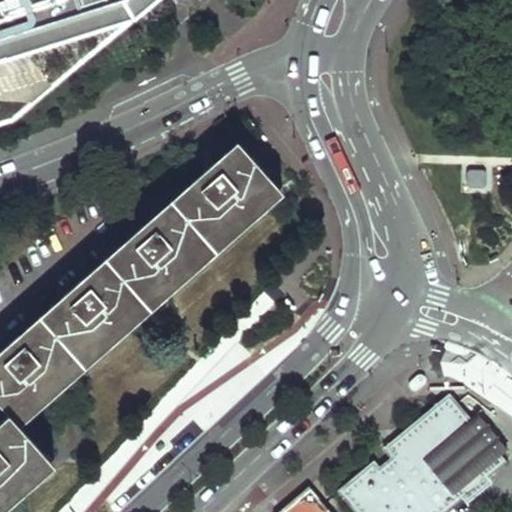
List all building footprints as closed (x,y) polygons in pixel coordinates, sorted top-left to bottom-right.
[(153,0),(0,0),(0,123),(13,120),(153,0)] [(0,407),(9,418),(15,425),(277,196),(235,146),(219,160),(201,176),(146,224),(77,285),(16,339),(0,353),(0,407)] [(484,170),(469,170),(467,172),(467,184),(469,187),(483,188),(485,185),(486,173),(484,170)] [(369,466),(338,495),(352,511),(428,511),(432,509),(434,511),(442,511),(500,463),(495,456),(464,422),(442,397),(390,443),(379,453),(388,463),(375,474),(369,466)] [(464,422),(495,456),(502,449),(472,415),(464,422)] [(0,505),(48,464),(15,425),(9,418),(0,425),(0,505)] [(326,511),(306,489),(277,511),(326,511)]
